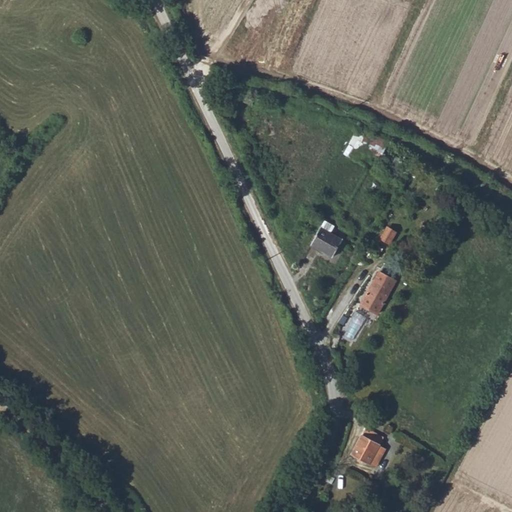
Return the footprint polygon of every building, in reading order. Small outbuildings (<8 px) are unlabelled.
[(240,99),(252,102),(254,96),(241,92),(240,99)] [(383,153),(389,141),(366,131),(361,143),(370,147),(383,153)] [(359,148),(368,152),(370,147),(361,143),(359,148)] [(349,144),(344,153),(344,154),(351,158),(357,149),(349,144)] [(334,226),(324,220),(311,244),(333,256),(342,239),(330,232),(334,226)] [(384,225),(379,239),(393,243),(397,229),(384,225)] [(423,244),(429,247),(433,241),(427,238),(423,244)] [(429,247),(423,244),(421,243),(414,255),(422,259),(429,247)] [(402,279),(407,283),(412,274),(407,270),(402,279)] [(396,280),(379,271),(361,304),(378,313),(396,280)] [(362,459),(369,463),(379,444),(383,437),(365,427),(352,453),(359,457),(362,459)] [(379,444),(369,463),(375,466),(385,448),(379,444)]
